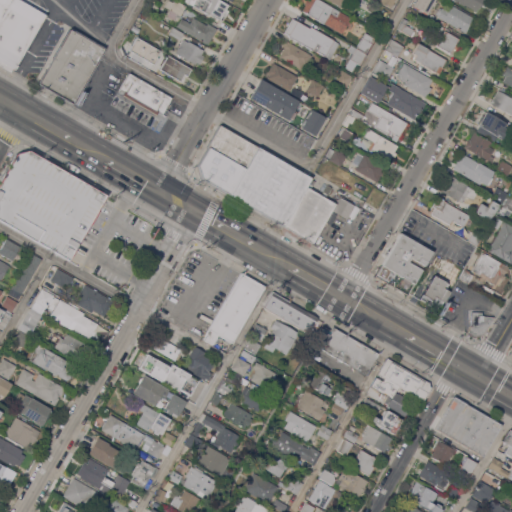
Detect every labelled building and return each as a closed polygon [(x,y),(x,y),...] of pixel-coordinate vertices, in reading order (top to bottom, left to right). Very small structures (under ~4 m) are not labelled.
[(0,0),(19,0),(46,15),(13,73),(0,65),(0,0)] [(167,0),(169,0),(173,2),(175,0),(186,6),(181,15),(164,6),(167,0)] [(220,0),(228,4),(225,9),(227,10),(225,15),(223,14),(220,19),(209,13),(208,14),(182,0),(220,0)] [(350,17),(349,19),(351,20),(348,26),(346,25),(342,33),(317,18),(302,10),(306,3),(305,3),(306,0),(321,0),(333,7),(350,17)] [(351,0),(351,1),(350,1),(349,3),(346,1),(342,8),(329,0),(351,0)] [(395,0),(391,8),(380,1),(380,0),(395,0)] [(417,0),(426,5),(421,13),(411,7),(415,0),(417,0)] [(452,0),(482,0),(481,4),(472,14),(466,10),(467,8),(452,0)] [(448,11),(452,5),(473,17),(469,23),(470,23),(465,32),(437,16),(442,7),(448,11)] [(148,13),(145,19),(140,16),(143,11),(148,13)] [(190,23),(193,17),(206,25),(207,23),(217,28),(207,45),(176,27),(181,17),(190,23)] [(397,28),(403,17),(408,20),(406,24),(414,29),(411,36),(398,29),(397,28)] [(293,18),(309,28),(310,26),(333,39),(332,41),(337,44),(329,58),(314,49),(313,50),(288,35),(288,34),(285,32),(293,18)] [(183,33),(180,38),(169,32),(172,26),(183,33)] [(103,48),(72,103),(38,83),(69,28),(103,48)] [(433,37),(439,40),(445,30),(461,39),(456,49),(454,47),(451,53),(431,42),(433,37)] [(365,32),(375,38),(366,52),(357,47),(365,32)] [(155,65),(144,59),(141,64),(129,57),(132,51),(126,53),(124,44),(128,36),(134,40),(137,34),(141,37),(141,38),(163,51),(155,65)] [(188,41),(203,50),(201,54),(204,56),(199,64),(197,62),(195,64),(175,52),(183,38),(188,41)] [(384,48),(391,38),(404,46),(397,56),(386,49),(384,48)] [(283,48),(281,47),(286,39),(312,55),(306,65),(303,64),(300,69),(279,56),(283,48)] [(446,59),(441,67),(443,67),(439,74),(413,59),(415,55),(411,52),(417,42),(446,59)] [(356,48),(366,53),(360,64),(350,59),(356,48)] [(386,51),(392,55),(387,63),(394,68),(387,79),(372,70),(379,59),(381,60),(386,51)] [(292,85),(303,91),(300,98),(266,78),(269,73),(267,72),(273,61),(297,75),(292,85)] [(180,68),(183,62),(194,68),(189,76),(185,71),(180,68)] [(432,79),(428,86),(431,87),(426,96),(404,84),(406,82),(399,78),(400,76),(399,76),(397,73),(404,62),(432,79)] [(511,68),(511,85),(503,80),(505,75),(503,74),(507,66),(511,68)] [(353,76),(346,88),(334,81),(341,69),(353,76)] [(171,97),(162,113),(158,111),(156,114),(122,94),(124,91),(119,88),(128,72),(171,97)] [(175,72),(185,79),(181,86),(170,79),(175,72)] [(387,85),(378,102),(361,93),(371,76),(387,85)] [(302,102),(292,120),(288,118),(287,119),(249,97),(260,78),(302,102)] [(324,86),(318,96),(305,89),(311,79),(324,86)] [(426,102),(420,113),(418,112),(414,119),(386,103),(393,92),(388,89),(392,83),(426,102)] [(511,97),(511,115),(490,103),(497,89),(511,97)] [(387,133),(374,126),(380,117),(367,110),(372,102),(410,123),(404,133),(401,132),(399,136),(389,130),(387,133)] [(306,117),(299,113),(302,108),(310,112),(311,108),(325,116),(314,135),(301,127),(306,117)] [(355,118),(351,123),(349,122),(347,127),(343,125),(349,114),(351,115),(354,109),(364,114),(361,120),(355,117),(355,118)] [(499,138),(496,143),(476,131),(479,125),(478,124),(485,110),(506,122),(505,124),(509,126),(501,139),(499,138)] [(231,195),(201,178),(197,166),(220,126),(258,148),(231,195)] [(356,134),(351,143),(339,136),(344,127),(356,134)] [(391,159),(389,158),(389,159),(371,148),(374,142),(372,140),(370,143),(362,138),(368,128),(397,145),(399,146),(396,152),(396,153),(394,156),(394,155),(391,159)] [(496,143),(489,155),(494,157),(491,162),(463,146),(468,138),(469,139),(474,131),(475,132),(476,131),(496,143)] [(511,151),(503,146),(507,139),(511,141),(511,151)] [(334,150),(334,148),(346,155),(340,165),(329,158),(325,155),(330,147),(334,150)] [(284,226),(231,195),(258,148),(310,178),(306,186),(307,186),(284,226)] [(69,260),(0,219),(0,180),(16,153),(28,150),(106,195),(98,209),(99,210),(92,223),(90,223),(69,260)] [(385,165),(377,181),(355,169),(357,165),(352,163),(358,152),(363,155),(364,153),(385,165)] [(493,171),(485,185),(481,182),(480,184),(452,168),(461,152),(493,171)] [(511,166),(508,174),(496,168),(501,159),(511,163),(511,166)] [(471,186),(470,187),(478,191),(473,199),(465,194),(462,201),(458,199),(458,200),(439,189),(449,173),(471,186)] [(332,188),(337,191),(332,201),(336,203),(313,243),(284,226),(307,186),(321,194),(327,184),(331,187),(325,197),(327,198),(332,188)] [(507,192),(501,202),(491,196),(496,186),(507,192)] [(469,215),(463,226),(452,219),(450,224),(431,213),(435,207),(431,205),(436,196),(464,212),(469,215)] [(347,219),(333,211),(341,197),(361,209),(360,212),(358,211),(354,218),(349,215),(347,219)] [(494,215),(489,223),(472,213),(479,202),(487,207),(490,200),(497,204),(491,213),(494,215)] [(501,207),(509,211),(505,218),(497,214),(495,213),(499,206),(501,207)] [(333,212),(339,215),(332,229),(325,225),(333,212)] [(489,248),(488,248),(491,243),(492,243),(504,221),(511,225),(511,261),(511,263),(488,250),(489,248)] [(472,231),(482,237),(477,246),(467,240),(472,231)] [(431,251),(407,294),(374,275),(399,232),(431,251)] [(0,248),(6,238),(19,245),(12,260),(0,253),(0,248)] [(508,266),(503,274),(505,275),(502,279),(498,277),(494,284),(486,280),(487,279),(471,270),(482,251),(508,266)] [(41,258),(22,293),(12,287),(31,252),(41,258)] [(431,263),(437,253),(444,257),(447,259),(441,269),(438,267),(431,263)] [(0,260),(9,265),(1,279),(0,278),(0,260)] [(73,277),(69,284),(64,281),(61,286),(50,279),(57,267),(73,277)] [(464,270),(473,275),(468,283),(459,278),(458,277),(463,269),(464,270)] [(218,334),(213,344),(204,339),(242,273),(264,286),(232,342),(218,334)] [(434,275),(448,283),(445,288),(450,290),(444,301),(442,300),(440,305),(438,304),(437,305),(436,306),(435,306),(434,305),(433,304),(433,303),(434,302),(432,301),(427,309),(424,308),(427,303),(425,301),(425,302),(423,303),(422,303),(421,302),(420,302),(420,301),(420,298),(434,275)] [(112,300),(104,315),(93,309),(92,312),(74,302),(84,284),(112,300)] [(43,287),(54,293),(53,295),(85,313),(83,315),(97,323),(94,329),(96,330),(93,335),(92,334),(89,339),(43,313),(42,315),(30,308),(30,307),(31,308),(42,288),(43,287)] [(263,307),(272,291),(317,318),(309,333),(264,308),(263,307)] [(17,301),(11,312),(1,305),(7,295),(17,301)] [(30,335),(18,328),(30,308),(42,315),(30,335)] [(471,311),(481,312),(481,315),(493,317),(483,334),(474,337),(466,332),(470,325),(471,311)] [(298,332),(286,354),(274,348),(272,351),(264,347),(267,342),(266,341),(273,328),(271,327),(275,319),(298,332)] [(266,329),(260,339),(250,333),(256,322),(266,329)] [(333,327),(378,353),(366,374),(314,344),(324,326),(331,330),(333,327)] [(30,336),(24,346),(12,339),(18,330),(30,336)] [(91,347),(85,356),(78,351),(74,359),(53,347),(60,336),(63,338),(67,332),(91,347)] [(160,336),(181,348),(175,360),(153,348),(160,336)] [(250,337),(261,344),(255,354),(244,347),(250,337)] [(35,342),(76,366),(67,381),(58,375),(58,374),(55,374),(54,375),(53,375),(54,374),(46,369),(45,369),(26,358),(32,348),(32,347),(35,342)] [(206,353),(204,355),(209,359),(208,361),(215,365),(212,369),(210,368),(209,371),(212,373),(208,379),(205,377),(204,379),(186,369),(189,364),(187,363),(191,357),(189,356),(194,346),(206,353)] [(167,361),(165,363),(171,366),(166,375),(160,372),(158,375),(139,364),(142,359),(143,360),(148,350),(167,361)] [(250,354),(247,358),(240,354),(243,350),(250,354)] [(250,364),(244,375),(231,368),(237,356),(250,364)] [(8,380),(0,375),(0,362),(3,357),(17,365),(13,371),(16,372),(11,381),(9,379),(8,380)] [(408,392),(407,395),(401,391),(402,389),(403,388),(400,386),(400,387),(398,389),(394,386),(395,384),(395,383),(379,374),(388,358),(428,381),(430,387),(423,400),(409,391),(408,392)] [(276,372),(267,389),(251,379),(256,370),(253,368),(254,367),(252,366),(255,361),(261,364),(262,363),(265,365),(264,366),(276,372)] [(34,374),(32,378),(34,380),(39,372),(65,388),(61,394),(59,394),(58,397),(59,398),(55,405),(15,382),(23,368),(34,374)] [(327,393),(315,387),(314,388),(309,386),(318,369),(332,376),(329,382),(332,384),(327,393)] [(172,392),(186,401),(178,415),(171,412),(170,414),(167,412),(168,410),(164,407),(168,400),(160,395),(154,406),(132,393),(143,374),(168,389),(168,390),(172,392)] [(375,385),(374,384),(379,376),(390,382),(386,390),(380,401),(370,395),(375,385)] [(0,377),(11,384),(4,396),(0,393),(0,377)] [(187,393),(187,394),(185,393),(193,378),(201,383),(199,387),(202,389),(197,399),(187,393)] [(221,384),(222,384),(224,379),(231,383),(232,382),(236,384),(229,396),(218,390),(221,384)] [(345,384),(342,389),(336,385),(338,380),(345,384)] [(260,388),(258,392),(250,387),(252,383),(260,388)] [(263,395),(260,401),(262,403),(258,411),(236,399),(239,393),(240,394),(245,385),(263,395)] [(324,400),(320,407),(325,410),(319,419),(296,406),(299,400),(298,400),(301,394),(302,394),(305,389),(324,400)] [(223,395),(218,405),(209,400),(215,390),(216,391),(223,395)] [(333,402),(333,401),(332,400),(337,391),(339,392),(339,391),(353,399),(347,409),(344,407),(344,408),(333,402)] [(409,399),(407,404),(410,406),(405,415),(387,405),(388,403),(384,402),(388,395),(391,397),(395,391),(409,399)] [(33,422),(28,420),(30,418),(16,410),(19,404),(15,401),(19,392),(24,395),(25,394),(50,408),(45,415),(47,416),(41,426),(35,423),(36,422),(34,421),(33,422)] [(500,425),(483,456),(434,428),(452,396),(459,400),(500,425)] [(381,405),(377,412),(363,404),(366,397),(381,405)] [(252,414),(251,417),(253,418),(247,429),(225,416),(226,415),(223,413),(227,408),(231,402),(252,414)] [(339,415),(328,409),(333,402),(344,408),(339,415)] [(171,419),(162,435),(149,427),(148,430),(136,423),(143,411),(139,409),(143,403),(171,419)] [(382,428),(381,427),(382,425),(371,419),(373,416),(380,420),(385,410),(387,410),(402,419),(399,423),(402,425),(399,429),(396,428),(394,433),(383,426),(382,428)] [(316,426),(308,441),(284,427),(287,422),(284,421),(290,411),(316,426)] [(202,412),(225,425),(225,426),(240,435),(231,452),(221,447),(220,448),(208,442),(210,439),(211,439),(216,431),(213,429),(213,428),(204,422),(196,437),(190,433),(202,412)] [(101,426),(105,421),(106,421),(106,420),(105,420),(107,417),(108,417),(110,414),(144,434),(135,449),(101,429),(102,427),(101,426)] [(40,431),(33,443),(30,441),(26,447),(4,434),(8,426),(9,426),(15,416),(40,431)] [(332,430),(327,439),(316,433),(322,424),(332,430)] [(394,439),(389,449),(387,447),(384,452),(361,439),(369,424),(394,439)] [(359,434),(354,442),(344,436),(348,428),(349,429),(351,425),(357,428),(354,432),(359,434)] [(166,429),(177,435),(171,446),(160,440),(166,429)] [(511,431),(511,456),(505,452),(509,444),(502,440),(509,429),(510,430),(511,431)] [(304,443),(303,445),(308,448),(309,445),(320,452),(314,463),(300,455),(297,461),(269,445),(276,433),(280,435),(282,430),(304,443)] [(203,440),(197,450),(193,447),(192,446),(191,447),(184,443),(190,433),(196,437),(203,440)] [(0,436),(23,450),(21,453),(25,455),(19,465),(15,463),(14,466),(0,458),(0,436)] [(153,440),(153,439),(157,442),(158,440),(164,444),(163,445),(165,446),(158,458),(141,448),(147,436),(153,440)] [(109,443),(108,444),(120,451),(112,466),(88,453),(97,437),(109,443)] [(350,448),(346,455),(337,449),(344,437),(360,447),(359,448),(376,458),(372,465),(374,467),(369,475),(352,465),(358,454),(350,448)] [(434,449),(432,448),(437,439),(455,449),(451,456),(450,455),(445,464),(430,456),(434,449)] [(228,460),(225,466),(223,465),(219,474),(198,462),(206,447),(228,460)] [(259,465),(268,450),(288,462),(287,464),(288,465),(286,469),(285,468),(280,477),(259,465)] [(476,462),(468,476),(457,470),(465,456),(476,462)] [(503,462),(500,466),(509,472),(506,477),(487,466),(493,456),(494,457),(503,462)] [(123,472),(114,467),(119,459),(127,464),(123,472)] [(155,467),(155,466),(159,469),(154,477),(151,475),(144,487),(131,480),(134,475),(131,474),(138,462),(140,463),(142,459),(155,467)] [(449,472),(446,478),(448,480),(442,490),(435,486),(436,485),(418,474),(427,460),(449,472)] [(0,463),(13,471),(11,473),(13,474),(5,489),(0,486),(0,463)] [(218,481),(209,496),(204,493),(202,497),(196,494),(197,493),(183,484),(188,476),(186,475),(191,465),(192,466),(193,464),(202,469),(201,471),(218,481)] [(365,486),(366,486),(365,488),(370,490),(368,494),(363,491),(363,492),(361,491),(359,496),(343,487),(343,489),(339,487),(339,486),(339,485),(339,484),(336,483),(339,478),(338,478),(344,468),(368,480),(365,486)] [(331,486),(335,489),(325,508),(309,499),(310,497),(309,496),(313,488),(314,489),(319,480),(319,479),(317,478),(322,469),(326,471),(325,473),(335,478),(331,486)] [(183,475),(178,483),(168,478),(173,470),(183,475)] [(279,486),(268,504),(243,490),(254,472),(279,486)] [(130,481),(124,491),(126,492),(124,497),(118,493),(118,495),(110,490),(113,485),(110,483),(113,478),(114,478),(117,473),(130,481)] [(297,494),(285,487),(291,476),(303,483),(297,494)] [(97,491),(95,494),(98,496),(96,499),(94,498),(90,506),(86,504),(84,508),(62,495),(73,477),(97,491)] [(436,492),(435,493),(437,495),(434,500),(433,499),(431,503),(435,505),(436,502),(442,506),(441,508),(442,509),(440,511),(431,511),(416,502),(415,501),(415,500),(407,496),(416,481),(436,492)] [(481,481),(494,488),(491,494),(493,495),(490,499),(488,498),(486,503),(473,496),(481,481)] [(458,487),(457,488),(461,490),(455,501),(445,495),(451,484),(454,486),(454,485),(458,487)] [(167,491),(161,502),(153,497),(159,487),(160,488),(167,491)] [(202,501),(198,508),(196,507),(192,511),(183,511),(175,507),(176,506),(171,503),(176,494),(178,496),(180,494),(182,495),(185,489),(201,498),(200,500),(202,501)] [(276,511),(234,511),(244,493),(276,511)] [(136,501),(133,507),(123,501),(127,495),(136,501)] [(107,496),(128,508),(125,511),(105,511),(100,509),(107,496)] [(482,503),(476,511),(474,511),(466,507),(471,497),(482,503)] [(287,505),(283,511),(272,505),(276,498),(287,505)] [(496,503),(497,501),(501,503),(500,505),(509,510),(510,509),(511,510),(511,511),(483,511),(491,500),(496,503)] [(55,511),(60,504),(61,505),(63,501),(77,509),(75,511),(55,511)] [(315,507),(312,511),(301,511),(306,502),(315,507)] [(397,511),(400,507),(403,508),(406,503),(422,511),(397,511)]
